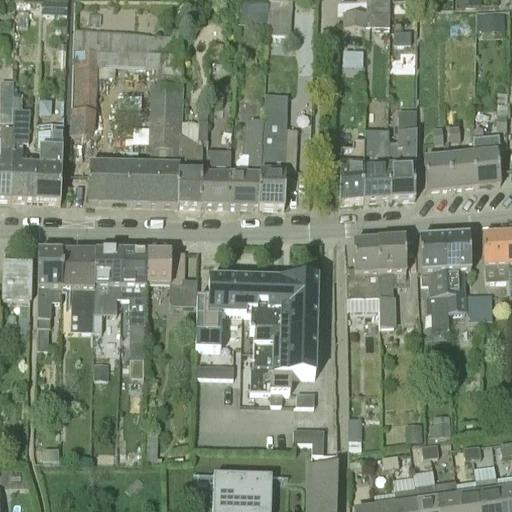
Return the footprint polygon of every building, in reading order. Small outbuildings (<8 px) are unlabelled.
[(364,33),(389,33),(389,4),(384,4),(364,5),(364,18),(364,33)] [(266,38),(289,40),(292,5),(274,5),(269,5),(267,18),(266,38)] [(41,16),(68,17),(68,7),(55,6),(55,8),(42,8),(41,16)] [(341,33),(364,33),(364,18),(341,17),(341,33)] [(344,55),(344,71),(364,71),(364,55),(344,55)] [(13,99),(0,99),(0,105),(0,126),(12,127),(12,115),(13,99)] [(262,126),(258,214),(282,215),(286,102),(264,100),(263,126),(262,126)] [(199,213),(201,179),(202,146),(207,147),(207,113),(198,113),(197,129),(180,128),(177,212),(199,213)] [(72,114),(70,143),(87,144),(93,138),(95,115),(72,114)] [(30,115),(12,115),(12,127),(12,133),(11,133),(9,208),(34,209),(36,170),(22,170),(22,149),(29,149),(30,115)] [(413,205),(412,171),(414,171),(415,117),(396,117),(396,137),(395,137),(395,156),(400,156),(400,169),(388,170),(388,206),(413,205)] [(496,136),(505,136),(505,121),(496,121),(496,136)] [(180,128),(180,124),(150,124),(149,153),(152,153),(152,170),(88,168),(87,210),(177,212),(180,128)] [(229,214),(258,214),(262,126),(250,126),(243,133),(243,161),(236,168),(235,181),(230,181),(229,214)] [(34,209),(59,209),(62,131),(36,130),(36,152),(40,153),(39,171),(36,170),(34,209)] [(0,207),(9,208),(11,133),(1,132),(0,155),(0,207)] [(449,149),(459,148),(457,132),(448,133),(449,149)] [(433,150),(442,149),(440,134),(431,135),(433,150)] [(388,206),(388,170),(387,142),(387,137),(362,137),(362,147),(361,207),(388,206)] [(337,210),(361,207),(362,147),(350,147),(350,155),(338,155),(337,210)] [(199,213),(229,214),(230,181),(229,181),(230,157),(215,156),(206,155),(205,172),(205,180),(201,179),(199,213)] [(474,192),(499,190),(495,156),(471,158),(474,192)] [(450,195),(474,192),(471,158),(447,161),(450,195)] [(425,197),(450,195),(447,161),(422,163),(425,197)] [(495,273),(506,273),(504,240),(481,242),(482,274),(483,274),(483,285),(496,284),(495,273)] [(443,244),(445,304),(450,304),(463,303),(463,289),(460,289),(460,279),(469,278),(467,242),(443,244)] [(440,304),(445,304),(443,244),(418,245),(419,281),(428,280),(429,290),(425,291),(426,305),(440,304)] [(393,334),(392,329),(391,295),(390,281),(404,281),(403,247),(375,248),(377,305),(378,305),(379,334),(393,334)] [(346,306),(377,305),(375,248),(351,249),(352,276),(345,276),(346,306)] [(37,257),(36,334),(49,334),(49,326),(50,326),(50,309),(61,309),(61,297),(61,257),(37,257)] [(80,339),(92,339),(93,258),(61,257),(61,297),(70,297),(69,315),(80,316),(80,339)] [(119,321),(120,306),(121,258),(93,258),(92,339),(101,339),(101,321),(119,321)] [(121,258),(120,306),(128,307),(127,333),(144,333),(145,293),(146,258),(121,258)] [(183,313),(195,314),(196,304),(196,287),(181,286),(182,259),(175,259),(146,258),(145,293),(169,294),(169,309),(173,313),(183,313)] [(1,310),(18,310),(28,311),(29,273),(2,272),(1,310)] [(207,304),(196,304),(195,314),(194,357),(206,357),(219,357),(220,323),(244,323),(244,319),(249,319),(250,286),(208,285),(207,304)] [(313,383),(316,288),(250,286),(249,319),(249,339),(252,339),(252,376),(249,376),(249,399),(269,400),(281,400),(288,400),(289,383),(313,383)] [(467,328),(479,328),(478,301),(466,301),(467,328)] [(479,328),(491,327),(490,301),(478,301),(479,328)] [(28,323),(18,323),(18,337),(28,337),(29,323),(28,323)] [(412,328),(403,329),(403,336),(396,336),(396,344),(412,344),(412,328)] [(196,372),(196,384),(205,384),(206,372),(196,372)] [(215,372),(206,372),(205,384),(214,384),(215,372)] [(224,372),(215,372),(214,384),(223,384),(224,372)] [(233,373),(224,372),(223,384),(232,385),(233,373)] [(295,399),(295,413),(304,413),(304,400),(295,399)] [(281,400),(269,400),(269,411),(281,411),(281,400)] [(304,413),(313,414),(313,400),(304,400),(304,413)] [(348,448),(360,448),(360,425),(347,425),(348,448)] [(292,449),(298,449),(302,449),(303,436),(297,436),(293,435),(292,449)] [(313,436),(303,436),(302,449),(311,449),(313,449),(313,436)] [(323,436),(313,436),(313,449),(323,450),(323,436)] [(499,461),(511,460),(510,448),(498,449),(499,461)] [(311,461),(322,461),(323,450),(313,449),(311,449),(311,461)] [(429,464),(437,464),(436,451),(428,452),(429,464)] [(421,465),(429,464),(428,452),(420,452),(421,465)] [(471,466),(479,465),(478,452),(470,453),(471,466)] [(463,467),(471,466),(470,453),(462,454),(463,467)] [(390,475),(398,474),(396,462),(388,463),(390,475)] [(382,476),(390,475),(388,463),(380,464),(382,476)] [(347,476),(361,474),(360,466),(347,468),(347,476)] [(308,511),(335,511),(336,470),(310,469),(308,511)] [(270,511),(271,484),(271,482),(213,480),(213,482),(211,511),(270,511)] [(498,511),(511,511),(511,494),(496,497),(498,511)] [(477,511),(498,511),(496,497),(476,499),(477,511)] [(457,511),(477,511),(476,499),(456,502),(457,511)] [(436,511),(457,511),(456,502),(436,505),(436,511)]
